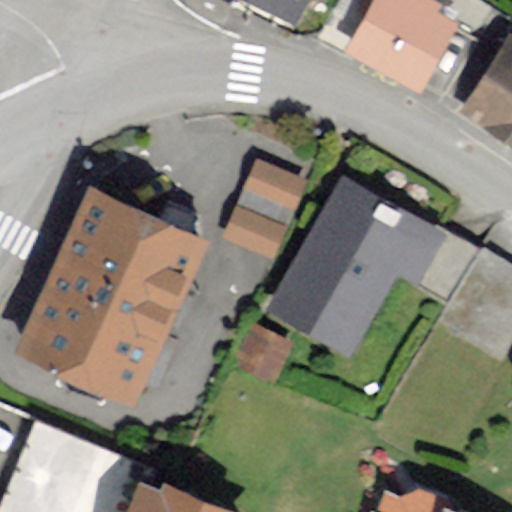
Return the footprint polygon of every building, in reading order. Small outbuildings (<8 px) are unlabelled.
[(275,0),(304,15),(311,0),(275,0)] [(433,85),(462,29),(425,8),(411,0),(392,0),(366,48),(433,85)] [(429,0),(425,8),(462,29),(469,17),(440,0),(429,0)] [(511,65),(484,113),(511,130),(509,138),(511,142),(511,65)] [(261,139),(225,220),(276,242),(312,161),(261,139)] [(441,329),(487,253),(406,205),(402,209),(385,199),(380,207),(350,190),(284,304),(347,343),(395,262),(414,273),(384,325),(427,351),(441,329)] [(97,191),(94,198),(99,200),(58,284),(54,283),(26,345),(130,393),(159,332),(154,329),(194,245),(199,246),(202,239),(97,191)] [(511,347),(511,270),(487,253),(441,329),(501,366),(511,347)] [(42,423),(4,511),(212,511),(174,495),(169,494),(166,502),(145,492),(154,472),(42,423)] [(393,498),(387,511),(402,511),(407,503),(393,498)] [(431,511),(407,503),(402,511),(431,511)]
